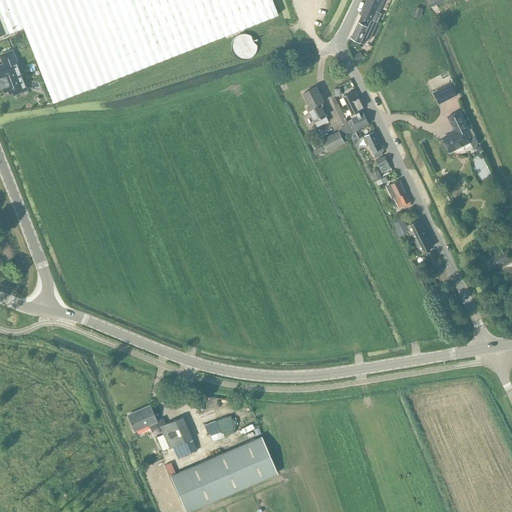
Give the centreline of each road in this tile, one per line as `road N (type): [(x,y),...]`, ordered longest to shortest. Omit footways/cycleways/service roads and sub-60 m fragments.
road 1 (tertiary): [(48,309),(192,362),(257,375),(324,374),(491,347)]
road 2 (tertiary): [(491,347),(340,44),(360,0)]
road 3 (tertiary): [(48,309),(46,281),(0,164)]
